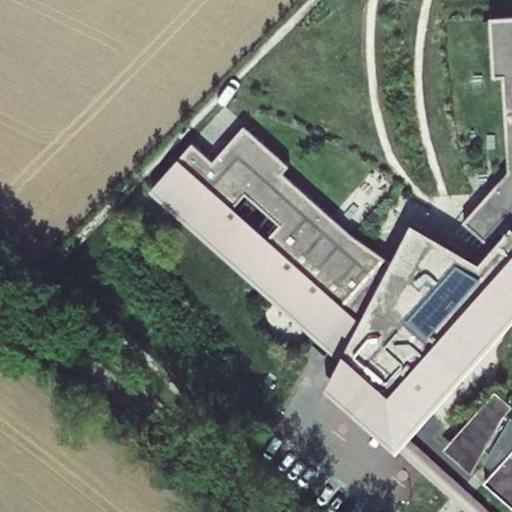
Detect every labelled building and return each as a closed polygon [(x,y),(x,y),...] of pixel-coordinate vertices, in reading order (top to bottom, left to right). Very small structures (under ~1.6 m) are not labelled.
[(398,451),(511,322),(511,18),(491,20),(495,79),(504,78),(510,172),(511,172),(511,186),(498,188),(466,224),(495,249),(483,262),(434,234),(412,276),(354,236),(339,254),(319,237),(335,219),(285,175),(292,168),(246,128),(215,164),(195,146),(154,191),(342,360),(329,387),(398,451)] [(511,172),(510,172),(498,188),(511,186),(511,172)] [(354,236),(335,219),(319,237),(339,254),(354,236)] [(511,418),(504,411),(510,405),(496,394),(476,417),(477,418),(472,424),(471,423),(450,446),(464,458),(468,453),(477,460),(486,449),(501,463),(486,481),(511,504),(511,418)] [(489,511),(408,439),(402,447),(474,511),(489,511)] [(464,458),(472,466),(477,460),(468,453),(464,458)]
